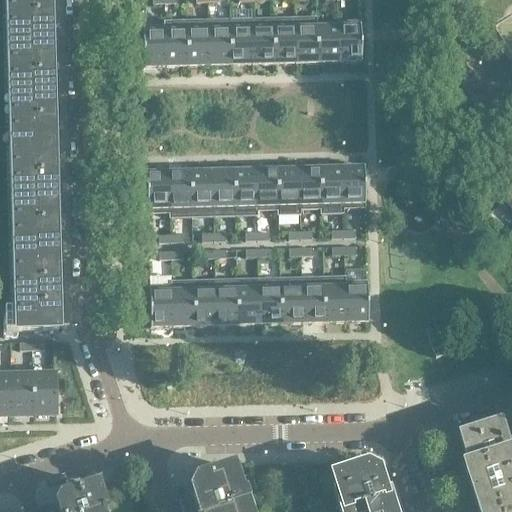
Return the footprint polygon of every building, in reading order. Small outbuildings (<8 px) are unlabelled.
[(49,45),(48,0),(8,0),(9,46),(49,45)] [(337,31),(338,65),(361,64),(360,27),(337,28),(337,31)] [(294,29),(295,66),(316,65),(315,28),(294,29)] [(315,28),(316,65),(338,65),(337,31),(337,28),(315,28)] [(251,30),(252,67),(273,66),(272,29),(251,30)] [(272,29),(273,66),(295,66),(294,29),(272,29)] [(229,31),(230,68),(252,67),(251,30),(229,31)] [(186,32),(187,69),(208,68),(208,31),(186,32)] [(208,31),(208,68),(230,68),(229,31),(208,31)] [(142,33),(143,70),(165,69),(164,32),(142,33)] [(164,32),(165,69),(187,69),(186,32),(164,32)] [(51,97),(49,45),(9,46),(10,98),(51,97)] [(52,149),(51,97),(10,98),(12,150),(52,149)] [(53,201),(52,149),(12,150),(13,202),(53,201)] [(340,170),(341,207),(364,206),(363,169),(340,170)] [(297,171),(298,208),(320,208),(319,170),(297,171)] [(319,170),(320,208),(341,207),(340,170),(319,170)] [(276,172),(277,209),(298,208),(297,171),(276,172)] [(232,173),(233,210),(255,209),(254,172),(232,173)] [(254,172),(255,209),(277,209),(276,172),(254,172)] [(189,174),(190,211),(212,210),(211,173),(189,174)] [(211,173),(212,210),(233,210),(232,173),(211,173)] [(145,175),(146,212),(169,211),(168,174),(145,175)] [(168,174),(169,211),(190,211),(189,174),(168,174)] [(511,208),(511,191),(503,201),(511,208)] [(55,253),(53,201),(13,202),(14,254),(55,253)] [(330,234),(330,242),(342,241),(342,234),(342,233),(330,234)] [(342,234),(342,241),(354,241),(354,233),(342,233),(342,234)] [(299,235),(299,242),(311,242),(311,234),(299,235)] [(256,236),(256,244),(268,243),(268,235),(256,236)] [(287,235),(287,243),(299,242),(299,235),(287,235)] [(244,236),(244,244),(256,244),(256,236),(244,236)] [(201,237),(201,245),(213,245),(213,237),(201,237)] [(213,237),(213,245),(225,244),(225,237),(213,237)] [(157,238),(158,246),(170,246),(169,238),(157,238)] [(169,238),(170,246),(182,245),(181,238),(169,238)] [(331,250),(331,258),(343,257),(343,249),(331,250)] [(343,249),(343,257),(355,257),(355,249),(343,249)] [(299,251),(300,259),(312,258),(311,250),(299,251)] [(256,252),(256,260),(268,259),(268,251),(256,252)] [(287,251),(288,259),(300,259),(299,251),(287,251)] [(244,252),(244,260),(256,260),(256,252),(244,252)] [(56,305),(55,253),(14,254),(16,313),(33,312),(33,305),(56,305)] [(201,253),(201,261),(213,261),(213,253),(201,253)] [(213,253),(213,261),(225,260),(225,253),(213,253)] [(158,254),(158,262),(170,262),(170,254),(158,254)] [(170,254),(170,262),(182,262),(182,254),(170,254)] [(344,288),(345,325),(367,324),(366,287),(344,288)] [(300,289),(301,326),(323,326),(322,288),(300,289)] [(322,288),(323,326),(345,325),(344,288),(322,288)] [(279,290),(280,327),(301,326),(300,289),(279,290)] [(236,291),(237,328),(258,327),(257,290),(236,291)] [(257,290),(258,327),(280,327),(279,290),(257,290)] [(192,292),(193,329),(215,328),(214,291),(192,292)] [(214,291),(215,328),(237,328),(236,291),(214,291)] [(148,293),(149,330),(172,329),(171,292),(148,293)] [(171,292),(172,329),(193,329),(192,292),(171,292)] [(57,332),(56,305),(33,305),(33,312),(16,313),(16,319),(10,319),(10,333),(57,332)] [(446,353),(437,327),(425,332),(433,357),(446,353)] [(18,345),(18,353),(30,353),(30,345),(18,345)] [(30,345),(30,353),(42,353),(42,345),(30,345)] [(31,378),(32,417),(55,416),(54,377),(31,378)] [(0,378),(0,417),(10,417),(9,378),(0,378)] [(9,378),(10,417),(32,417),(31,378),(9,378)] [(507,452),(498,424),(458,437),(467,464),(462,466),(462,467),(507,452)] [(511,478),(511,468),(507,452),(462,467),(470,492),(511,478)] [(383,497),(376,473),(375,473),(375,472),(366,468),(365,468),(365,467),(331,478),(339,503),(335,505),(337,511),(341,511),(386,498),(386,496),(383,497)] [(240,494),(231,469),(196,480),(197,481),(196,481),(191,490),(192,490),(191,491),(197,511),(211,511),(242,502),(247,501),(244,492),(240,494)] [(496,511),(511,507),(511,478),(470,492),(476,511),(496,511)] [(101,511),(103,511),(96,487),(60,498),(57,505),(58,511),(101,511)] [(390,511),(386,498),(341,511),(390,511)] [(245,511),(242,502),(211,511),(245,511)]
